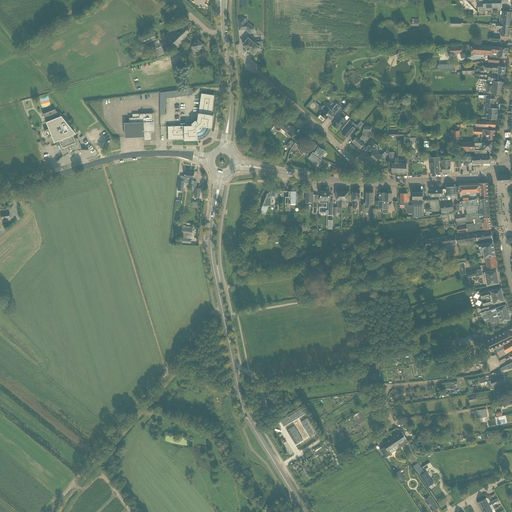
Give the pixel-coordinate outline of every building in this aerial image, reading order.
[(477,0),(478,12),(491,11),(491,10),(497,10),(497,11),(501,11),(500,8),(501,8),(501,3),(508,3),(507,0),(477,0)] [(500,35),(509,36),(511,12),(501,11),(500,23),(492,22),(492,25),(496,25),(496,28),(501,29),(500,35)] [(245,30),(250,34),(254,30),(255,29),(248,23),(245,23),(244,19),(243,19),(238,19),(239,30),(245,30)] [(167,39),(177,49),(186,40),(185,38),(187,36),(186,35),(189,32),(185,27),(179,33),(176,30),(167,39)] [(140,39),(143,45),(157,39),(154,33),(140,39)] [(250,51),(254,54),(258,49),(263,49),(262,41),(253,42),(248,38),(243,45),(247,49),(250,51)] [(148,44),(154,57),(164,53),(158,40),(148,44)] [(187,52),(188,54),(198,51),(201,48),(202,50),(206,46),(203,44),(198,40),(191,48),(192,51),(187,52)] [(506,58),(508,48),(503,47),(493,46),(472,44),(471,54),(492,55),(492,62),(499,63),(499,58),(497,58),(497,57),(506,58)] [(498,74),(504,74),(505,67),(500,66),(485,65),(484,69),(492,70),(492,73),(498,74)] [(487,83),(486,93),(502,95),(503,82),(497,81),(498,76),(492,75),(491,80),(493,81),(493,84),(487,83)] [(160,93),(160,99),(186,96),(185,89),(160,93)] [(192,125),(191,126),(168,126),(168,139),(184,139),(184,141),(198,140),(197,138),(199,137),(202,136),(203,136),(204,136),(205,135),(207,132),(208,129),(209,128),(211,128),(213,115),(211,115),(214,95),(201,93),(197,120),(196,121),(196,120),(191,124),(192,125)] [(47,96),(39,98),(42,107),(50,104),(47,96)] [(485,108),(487,108),(487,109),(486,119),(492,119),(497,120),(497,108),(493,108),(494,99),(485,98),(485,108)] [(341,108),(345,111),(351,104),(347,101),(345,104),(341,108)] [(320,114),(326,119),(333,112),(335,114),(338,110),(341,107),(337,104),(332,109),(331,108),(330,109),(327,106),(326,107),(325,106),(323,106),(322,108),(322,109),(323,111),(320,114)] [(46,122),(45,122),(48,129),(44,130),(47,138),(51,136),(54,142),(59,140),(60,145),(58,145),(63,156),(64,155),(66,153),(68,152),(70,152),(70,151),(72,150),(72,151),(74,150),(76,150),(78,150),(79,149),(81,149),(77,138),(74,139),(72,135),(75,134),(61,116),(60,116),(54,109),(43,114),(46,122)] [(346,120),(344,118),(346,115),(342,112),(335,120),(332,124),(334,125),(334,126),(334,127),(335,127),(336,128),(338,129),(341,125),(346,120)] [(125,123),(125,133),(125,137),(144,136),(144,141),(151,140),(152,131),(152,129),(154,129),(153,113),(139,114),(139,117),(129,118),(129,123),(125,123)] [(290,138),(296,130),(286,122),(283,125),(279,121),(275,127),(279,131),(281,128),(286,132),(285,134),(290,138)] [(344,131),(342,133),(348,138),(355,129),(348,122),(342,129),(344,131)] [(352,142),(360,148),(364,143),(365,144),(371,137),(371,131),(372,128),(371,127),(368,127),(365,125),(365,126),(364,126),(364,132),(363,132),(363,135),(365,137),(362,141),(357,137),(352,142)] [(484,129),(483,142),(492,141),(492,139),(494,139),(495,130),(490,130),(484,129)] [(452,141),(459,142),(459,131),(452,131),(450,131),(450,135),(452,135),(452,141)] [(378,146),(375,143),(374,143),(371,140),(365,148),(368,150),(368,149),(372,153),(371,153),(371,154),(371,155),(370,157),(371,158),(376,162),(378,159),(379,160),(382,156),(380,154),(380,153),(380,154),(377,152),(379,149),(377,147),(378,146)] [(306,148),(302,145),(300,146),(295,143),(292,148),(295,150),(298,148),(302,154),(304,152),(310,156),(309,158),(310,159),(310,160),(311,161),(311,162),(312,163),(313,163),(313,164),(314,165),(315,166),(317,163),(318,164),(321,159),(319,159),(320,158),(321,158),(326,151),(322,148),(322,149),(319,147),(321,143),(318,141),(313,148),(308,145),(306,148)] [(492,141),(483,142),(459,142),(459,151),(487,151),(487,150),(491,150),(491,146),(492,146),(492,141)] [(438,157),(439,161),(442,161),(442,168),(442,173),(446,173),(450,173),(450,168),(450,162),(455,162),(454,156),(445,157),(438,157)] [(481,164),(481,156),(472,156),(463,156),(463,161),(469,161),(469,162),(472,162),(472,164),(476,164),(481,164)] [(489,156),(481,156),(481,164),(483,164),(483,163),(490,163),(489,156)] [(439,173),(439,161),(438,157),(430,157),(431,173),(439,173)] [(398,163),(397,172),(399,172),(406,172),(406,167),(406,164),(404,164),(404,161),(403,160),(398,160),(398,163)] [(185,177),(184,182),(188,182),(189,182),(189,185),(193,185),(193,184),(194,172),(185,171),(185,177)] [(511,180),(511,177),(509,175),(498,176),(498,183),(509,183),(511,180)] [(488,197),(488,183),(479,183),(475,183),(459,184),(459,186),(456,186),(457,194),(459,194),(459,201),(460,201),(488,197)] [(455,186),(445,187),(446,193),(443,193),(443,199),(446,199),(446,197),(456,197),(455,186)] [(440,199),(443,199),(443,193),(443,189),(430,190),(430,196),(440,196),(440,199)] [(268,192),(267,193),(260,212),(266,212),(269,206),(271,206),(271,197),(278,197),(278,196),(278,191),(271,190),(271,191),(270,191),(269,191),(268,192)] [(285,211),(291,211),(291,204),(298,204),(297,198),(296,193),(296,191),(289,191),(289,196),(285,196),(285,201),(285,211)] [(312,192),(312,191),(311,191),(309,191),(308,191),(308,192),(306,191),(306,202),(306,203),(307,203),(308,203),(310,203),(310,202),(313,202),(313,210),(312,211),(312,213),(312,214),(317,214),(318,195),(314,195),(313,195),(313,192),(312,192)] [(329,202),(329,196),(329,191),(321,191),(321,198),(320,198),(319,203),(328,203),(328,202),(329,202)] [(349,202),(350,196),(348,196),(348,192),(342,192),(342,207),(346,207),(346,202),(349,202)] [(373,202),(373,198),(373,193),(366,192),(366,197),(366,199),(365,199),(365,203),(364,203),(364,213),(368,213),(369,211),(369,205),(373,205),(373,202)] [(412,214),(412,216),(422,216),(423,197),(423,192),(412,192),(412,197),(412,206),(412,214)] [(379,200),(376,200),(376,209),(379,209),(382,209),(382,213),(388,213),(388,203),(392,203),(392,193),(379,193),(379,200)] [(408,214),(412,214),(412,206),(408,206),(408,202),(408,198),(407,198),(408,194),(401,193),(400,199),(400,205),(404,205),(404,208),(407,210),(408,210),(408,214)] [(488,197),(460,201),(461,207),(462,207),(465,206),(465,213),(455,215),(456,222),(465,220),(472,219),(482,218),(482,217),(490,216),(488,197)] [(454,211),(453,203),(440,205),(441,211),(445,211),(446,213),(448,213),(454,211)] [(465,220),(456,222),(457,225),(457,227),(457,229),(458,233),(467,231),(467,232),(475,231),(486,229),(491,228),(489,217),(490,217),(490,216),(482,217),(482,218),(472,219),(465,220)] [(185,243),(190,243),(191,238),(191,234),(192,229),(187,228),(182,228),(181,233),(181,237),(180,242),(185,243)] [(424,239),(424,241),(411,243),(412,248),(425,246),(425,248),(457,243),(477,240),(477,241),(487,239),(492,238),(491,231),(486,232),(476,233),(476,234),(456,237),(455,235),(424,239)] [(480,258),(485,257),(495,255),(493,241),(478,244),(480,258)] [(495,255),(485,257),(486,268),(492,268),(497,267),(495,255)] [(459,270),(460,274),(466,273),(466,269),(464,262),(458,263),(454,264),(454,268),(459,268),(459,270)] [(485,272),(487,285),(499,283),(496,270),(485,272)] [(503,295),(501,288),(500,288),(492,290),(487,292),(480,293),(482,298),(481,299),(481,300),(482,301),(484,305),(483,306),(479,306),(479,307),(480,311),(489,309),(488,305),(495,303),(499,302),(504,300),(503,295)] [(497,308),(486,312),(488,319),(486,320),(488,327),(501,322),(504,321),(504,323),(507,322),(506,321),(510,319),(510,318),(510,317),(509,318),(510,319),(508,319),(507,318),(506,317),(507,317),(506,315),(508,315),(509,316),(509,315),(509,314),(508,314),(507,312),(508,312),(507,312),(506,310),(507,310),(507,309),(506,309),(506,307),(505,307),(505,305),(504,305),(501,306),(497,308)] [(361,342),(364,345),(369,340),(366,337),(365,337),(372,329),(368,325),(358,336),(360,337),(359,338),(360,339),(360,338),(362,340),(363,340),(361,342)] [(503,345),(503,347),(509,343),(511,341),(511,328),(508,330),(504,332),(483,342),(488,353),(503,345)] [(464,344),(473,341),(470,335),(458,339),(460,346),(460,345),(462,349),(466,348),(464,344)] [(511,349),(511,341),(509,343),(503,347),(507,353),(511,350),(511,349)] [(488,366),(498,362),(496,355),(485,360),(488,366)] [(493,387),(506,382),(503,375),(498,377),(498,376),(490,379),(493,387)] [(301,404),(298,406),(302,413),(306,411),(301,404)] [(487,416),(486,409),(475,410),(477,418),(487,416)] [(291,410),(287,413),(288,414),(291,420),(295,417),(291,410)] [(288,414),(283,418),(287,425),(293,422),(291,420),(288,414)] [(308,415),(301,419),(303,423),(310,419),(308,415)] [(294,423),(287,428),(289,431),(297,427),(294,423)] [(315,426),(307,430),(310,434),(317,429),(315,426)] [(392,437),(399,448),(399,447),(408,441),(408,442),(408,441),(402,431),(392,437)] [(301,434),(294,438),(296,442),(303,438),(301,434)] [(399,448),(392,437),(383,444),(385,447),(380,450),(385,458),(390,454),(399,448)] [(410,445),(416,453),(419,451),(413,443),(410,445)] [(395,474),(400,482),(405,479),(399,471),(395,474)] [(433,483),(425,472),(419,476),(427,487),(433,483)] [(510,491),(511,490),(511,485),(502,488),(505,498),(511,496),(510,491)] [(430,496),(426,499),(428,502),(427,503),(430,508),(431,507),(433,511),(438,508),(430,496)] [(477,503),(481,509),(489,504),(489,505),(494,503),(492,501),(488,503),(485,498),(483,500),(483,499),(480,501),(477,503)]
